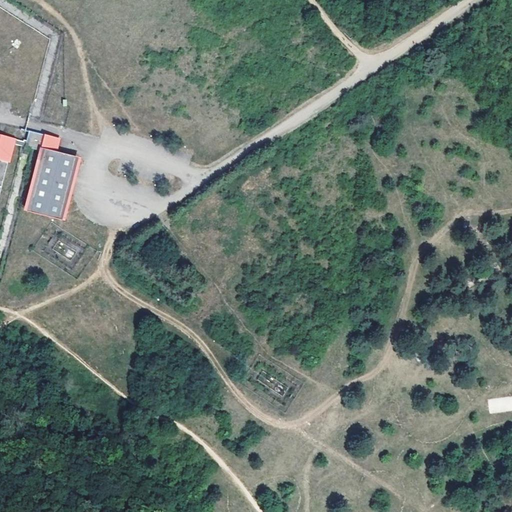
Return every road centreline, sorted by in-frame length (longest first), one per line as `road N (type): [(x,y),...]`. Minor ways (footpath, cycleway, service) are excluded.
road 1 (unclassified): [(157,209),(472,0)]
road 2 (track): [(0,325),(93,280),(123,227),(126,199)]
